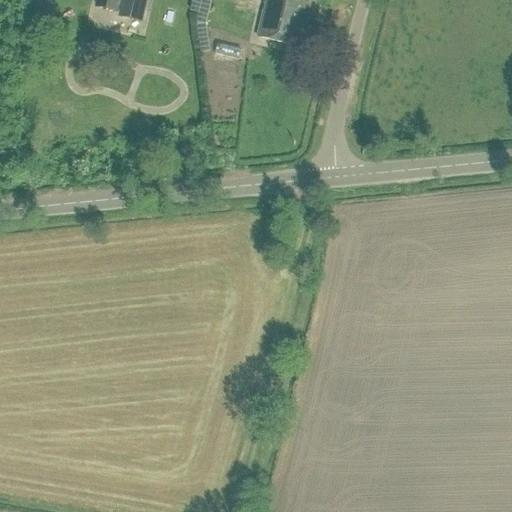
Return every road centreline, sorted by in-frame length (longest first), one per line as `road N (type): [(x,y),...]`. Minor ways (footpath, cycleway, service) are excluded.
road 1 (track): [(321,178),(235,511)]
road 2 (tertiary): [(321,178),(0,211)]
road 3 (tertiary): [(511,159),(321,178)]
road 4 (unclassified): [(321,178),(363,0)]
